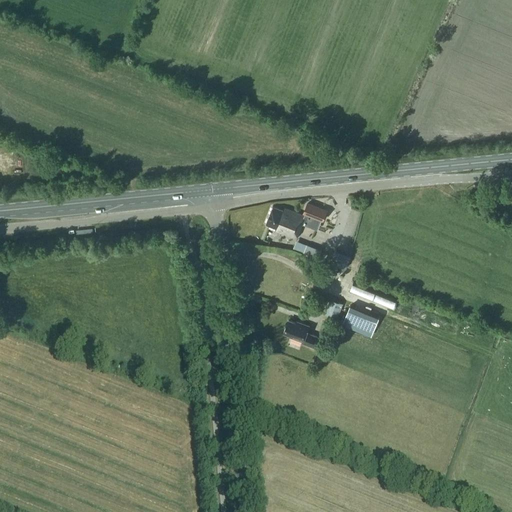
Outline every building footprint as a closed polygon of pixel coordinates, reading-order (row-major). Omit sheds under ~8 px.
[(283,210),(273,205),(266,223),(276,227),(275,229),(296,237),(302,222),(315,227),(318,218),(323,219),(327,210),(308,203),(304,212),(306,213),(305,215),(284,207),(283,210)] [(297,240),(294,248),(318,257),(321,248),(297,240)] [(350,255),(335,249),(330,262),(340,266),(345,268),(350,255)] [(352,284),(349,292),(394,306),(397,298),(352,284)] [(342,303),(330,299),(324,314),(336,319),(342,303)] [(313,347),(317,336),(306,332),(309,325),(302,322),(302,324),(288,319),(283,332),(291,335),(290,336),(302,341),(302,343),(313,347)]
